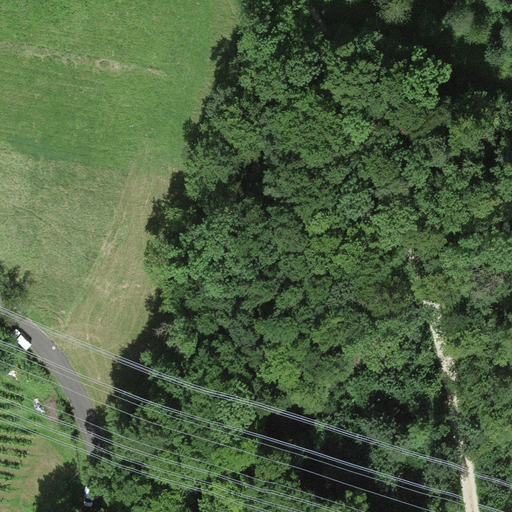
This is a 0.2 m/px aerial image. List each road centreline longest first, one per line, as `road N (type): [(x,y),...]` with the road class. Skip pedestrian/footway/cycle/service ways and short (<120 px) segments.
road 1 (track): [(294,0),(362,109),(443,353),(471,511)]
road 2 (track): [(0,312),(65,369),(109,511)]
